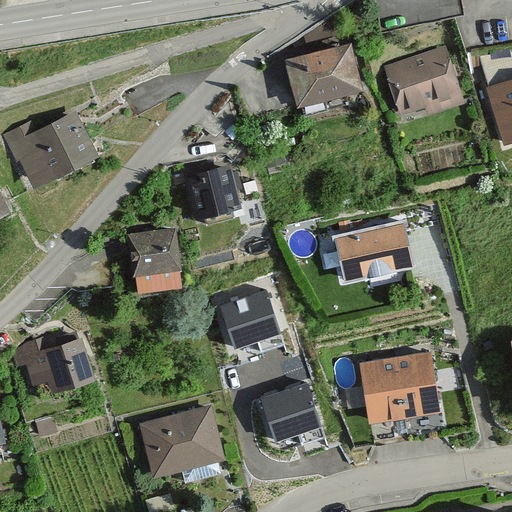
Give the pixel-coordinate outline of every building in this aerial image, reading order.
[(445,36),(381,55),(399,117),(464,98),(445,36)] [(355,38),(289,57),(303,103),(369,84),(355,38)] [(511,73),(486,81),(506,145),(511,143),(511,73)] [(63,110),(10,135),(34,188),(112,152),(87,99),(63,110)] [(236,161),(185,173),(196,217),(246,204),(238,169),(236,161)] [(0,221),(17,210),(0,182),(0,221)] [(410,216),(336,233),(347,281),(421,265),(414,235),(410,216)] [(131,235),(140,297),(190,289),(180,227),(154,231),(131,235)] [(264,292),(221,305),(234,352),(250,347),(258,344),(264,356),(286,348),(280,333),(264,292)] [(58,333),(16,348),(37,407),(101,384),(84,337),(74,341),(62,345),(58,333)] [(363,360),(374,425),(445,413),(435,349),(413,352),(375,358),(363,360)] [(279,392),(259,398),(275,443),(324,428),(308,383),(279,392)] [(175,411),(143,420),(159,473),(226,453),(211,400),(175,411)] [(2,401),(0,401),(0,443),(11,441),(6,422),(2,401)]
